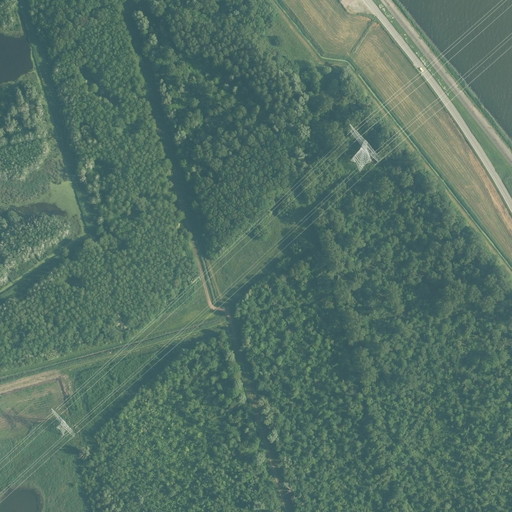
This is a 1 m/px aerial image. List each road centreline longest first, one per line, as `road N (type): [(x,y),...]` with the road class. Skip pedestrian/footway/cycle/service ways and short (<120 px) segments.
road 1 (track): [(287,511),(226,311),(209,304),(187,227),(213,202),(220,109)]
road 2 (track): [(0,300),(94,234),(22,0)]
road 3 (unclassified): [(511,206),(450,106),(367,0)]
road 4 (track): [(169,164),(120,0)]
